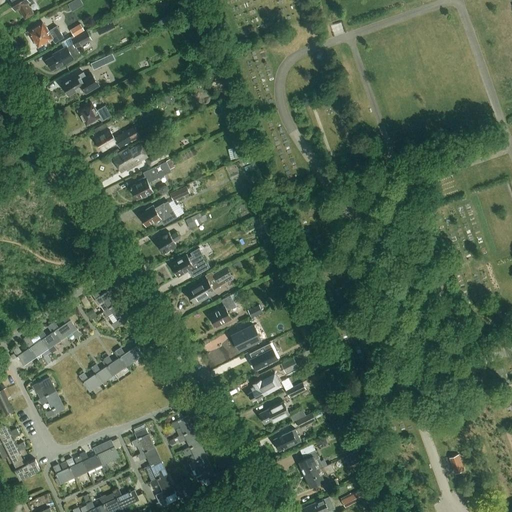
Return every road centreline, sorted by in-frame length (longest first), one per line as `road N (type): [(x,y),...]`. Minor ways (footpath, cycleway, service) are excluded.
road 1 (residential): [(126,265),(9,346),(47,439),(62,451),(203,394)]
road 2 (unclassified): [(126,265),(0,56)]
road 3 (unclassified): [(203,394),(126,265)]
road 4 (unclassified): [(263,511),(203,394)]
